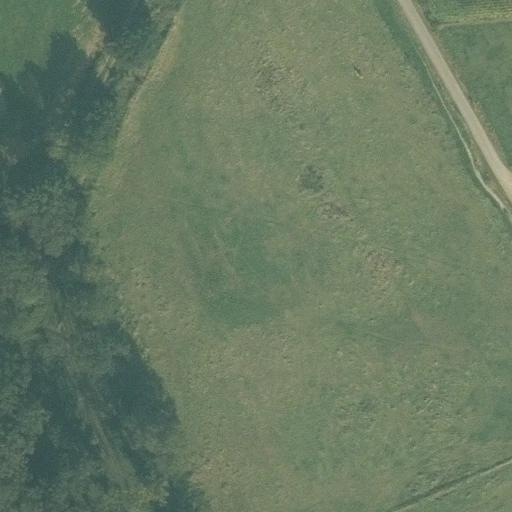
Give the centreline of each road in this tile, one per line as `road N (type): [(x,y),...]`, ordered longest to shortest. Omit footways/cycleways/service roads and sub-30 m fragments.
road 1 (track): [(145,0),(58,175),(0,204)]
road 2 (unclassified): [(404,0),(511,188)]
